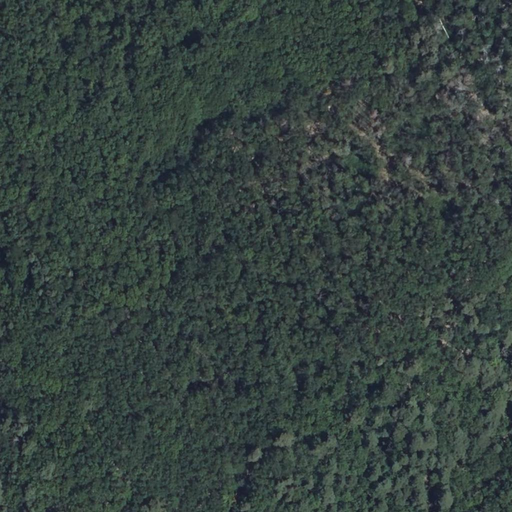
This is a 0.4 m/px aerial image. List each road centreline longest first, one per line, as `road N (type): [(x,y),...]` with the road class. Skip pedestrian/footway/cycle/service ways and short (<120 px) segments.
road 1 (track): [(0,71),(27,131),(106,256),(142,349),(146,419),(119,511)]
road 2 (track): [(511,391),(501,511)]
